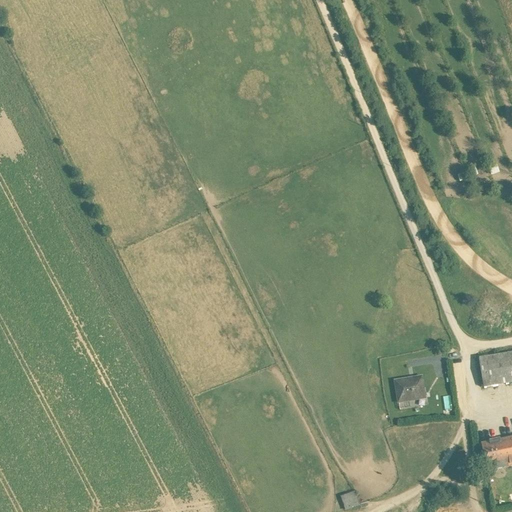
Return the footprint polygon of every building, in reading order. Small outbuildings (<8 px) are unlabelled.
[(494,323),(499,313),(491,309),(486,319),(494,323)] [(492,369),(481,371),(483,385),(484,388),(487,388),(511,383),(511,353),(490,357),(492,369)] [(490,357),(479,359),(481,371),(492,369),(490,357)] [(414,380),(410,381),(410,380),(395,382),(398,400),(412,398),(412,401),(425,399),(421,378),(414,379),(414,380)] [(511,438),(481,444),(483,455),(480,455),(481,463),(485,462),(487,472),(511,467),(511,438)] [(357,492),(342,495),(345,510),(360,507),(357,492)] [(473,511),(468,495),(413,511),(473,511)]
